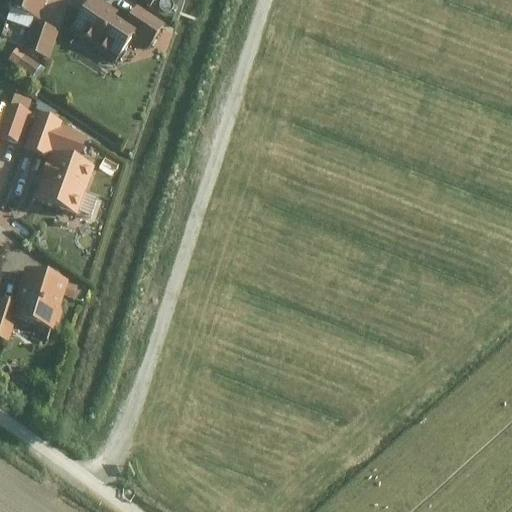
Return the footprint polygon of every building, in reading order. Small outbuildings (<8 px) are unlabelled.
[(0,14),(32,23),(38,0),(2,0),(0,8),(0,14)] [(125,0),(145,14),(155,0),(125,0)] [(117,30),(88,10),(68,39),(108,67),(128,38),(117,30)] [(148,51),(161,33),(129,11),(117,30),(128,38),(148,51)] [(45,63),(54,36),(28,28),(19,54),(45,63)] [(27,57),(22,71),(41,77),(46,64),(27,57)] [(32,121),(5,111),(0,124),(0,148),(18,155),(32,121)] [(56,129),(32,121),(18,155),(43,166),(56,129)] [(72,220),(87,174),(45,161),(43,166),(30,207),(72,220)] [(100,215),(102,200),(91,198),(88,213),(100,215)] [(64,287),(21,276),(12,309),(8,326),(51,337),(64,287)] [(12,309),(0,306),(0,345),(4,346),(8,326),(12,309)]
